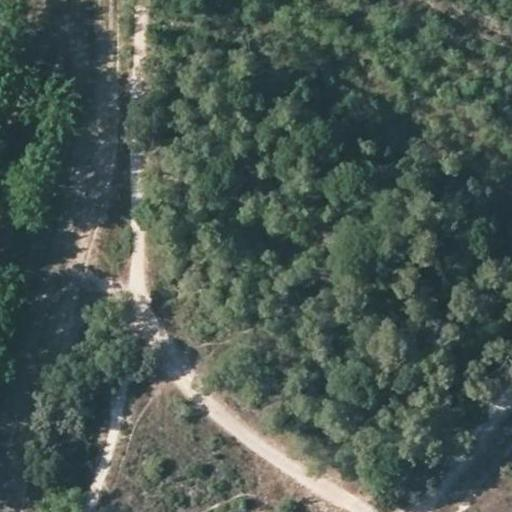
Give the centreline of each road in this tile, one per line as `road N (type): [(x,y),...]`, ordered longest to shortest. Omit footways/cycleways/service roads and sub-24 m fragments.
road 1 (track): [(367,511),(264,448),(179,370),(141,294)]
road 2 (track): [(141,294),(141,0)]
road 3 (track): [(90,511),(129,375),(141,294)]
road 4 (track): [(413,511),(511,397)]
